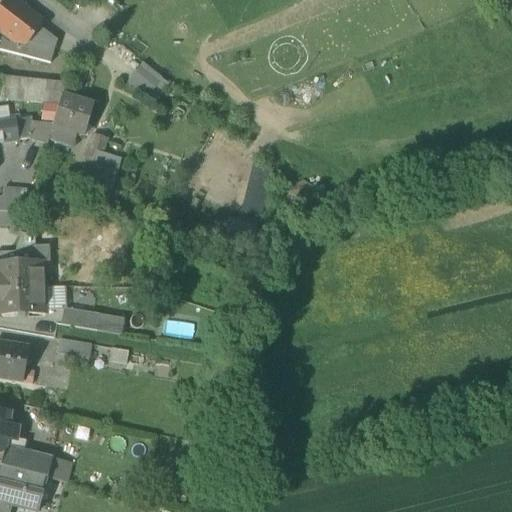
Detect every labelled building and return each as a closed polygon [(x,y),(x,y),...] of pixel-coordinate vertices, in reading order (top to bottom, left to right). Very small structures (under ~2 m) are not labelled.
[(23,45),(25,46),(38,28),(41,24),(9,0),(8,0),(0,10),(0,32),(11,41),(13,43),(23,45)] [(19,57),(50,65),(57,42),(38,28),(25,46),(23,45),(19,57)] [(0,43),(0,52),(10,55),(12,48),(10,46),(1,39),(0,43)] [(13,43),(11,41),(10,46),(12,48),(10,55),(19,57),(23,45),(13,43)] [(136,64),(127,80),(156,95),(164,79),(136,64)] [(65,85),(0,78),(0,100),(58,106),(60,98),(65,85)] [(93,107),(60,98),(58,106),(51,127),(83,137),(93,107)] [(8,110),(0,110),(0,123),(9,122),(8,110)] [(0,144),(31,140),(28,119),(15,121),(9,122),(0,123),(0,144)] [(85,166),(98,170),(107,140),(93,137),(85,166)] [(272,171),(253,165),(240,217),(260,222),(272,171)] [(39,196),(75,213),(80,204),(44,186),(39,196)] [(3,200),(2,213),(26,216),(31,217),(33,193),(4,190),(3,200)] [(20,234),(26,216),(2,213),(0,212),(0,225),(10,225),(9,232),(20,234)] [(0,267),(41,266),(42,267),(49,266),(48,247),(34,248),(34,238),(21,235),(14,254),(0,254),(0,267)] [(0,291),(42,290),(42,267),(41,266),(0,267),(0,291)] [(43,314),(42,290),(0,291),(0,315),(13,315),(13,316),(17,320),(23,320),(27,315),(43,314)] [(61,326),(96,332),(99,316),(64,310),(61,326)] [(52,354),(79,359),(81,345),(54,340),(52,354)] [(0,380),(22,384),(25,370),(28,348),(0,343),(0,380)] [(109,361),(137,366),(139,354),(111,350),(109,361)] [(40,372),(25,370),(22,384),(38,386),(40,372)] [(0,453),(2,454),(3,454),(4,448),(8,415),(0,413),(0,453)] [(0,462),(0,468),(0,469),(45,480),(47,481),(52,460),(4,448),(3,454),(2,454),(0,462)] [(28,511),(36,511),(45,480),(0,469),(0,511),(9,511),(10,507),(28,511)]
